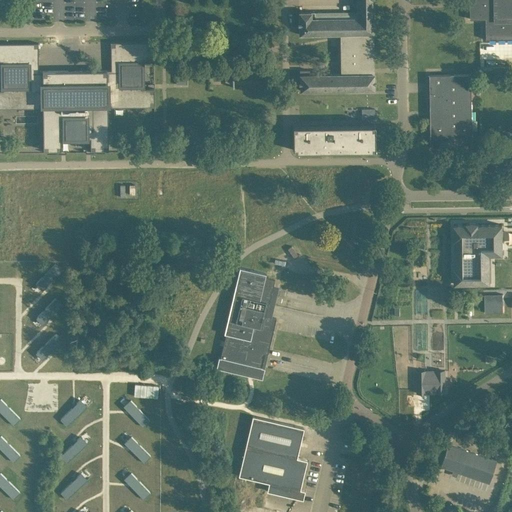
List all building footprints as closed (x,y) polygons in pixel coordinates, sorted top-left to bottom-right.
[(342,69),(300,70),(300,90),(348,89),(350,89),(358,89),(367,89),(374,89),(374,73),(374,71),(374,69),(373,33),(372,0),(357,0),(358,11),(350,12),(315,12),(300,12),(300,26),(300,29),(300,34),(331,34),(337,34),(341,34),(342,61),(342,69)] [(511,0),(469,0),(469,19),(485,18),(485,39),(511,38),(511,0)] [(68,137),(76,137),(83,137),(83,148),(90,148),(90,149),(108,149),(108,106),(111,106),(111,107),(155,106),(154,88),(142,88),(142,59),(153,59),(154,59),(154,41),(110,42),(111,42),(111,70),(38,71),(38,43),(0,42),(0,60),(3,61),(3,90),(0,90),(0,107),(39,107),(43,107),(43,149),(61,149),(61,148),(68,148),(68,137)] [(176,69),(176,83),(187,83),(186,68),(176,69)] [(430,147),(451,147),(472,146),(471,74),(429,75),(430,147)] [(293,124),(293,149),(375,148),(375,123),(293,124)] [(467,224),(454,225),(455,240),(456,240),(456,268),(455,268),(455,283),(490,283),(490,254),(503,254),(503,224),(478,224),(478,223),(467,223),(467,224)] [(216,367),(262,377),(275,317),(272,316),(278,284),(273,283),(274,278),(265,276),(266,272),(238,266),(220,355),(218,355),(216,367)] [(503,312),(503,305),(503,294),(485,294),(485,305),(485,312),(503,312)] [(425,370),(416,370),(416,393),(445,392),(444,370),(435,370),(435,380),(425,380),(425,370)] [(250,415),(239,475),(268,481),(266,490),(302,497),(304,489),(300,488),(306,458),(297,457),(303,426),(250,415)] [(488,483),(488,482),(496,461),(449,444),(442,463),(441,465),(470,475),(469,476),(488,483)]
